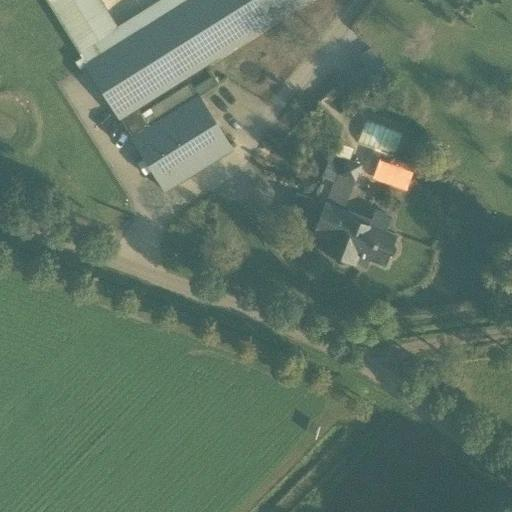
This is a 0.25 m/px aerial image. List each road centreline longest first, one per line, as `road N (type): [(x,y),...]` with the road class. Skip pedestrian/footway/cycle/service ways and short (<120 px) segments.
road 1 (unclassified): [(511,485),(355,356),(0,215)]
road 2 (track): [(355,356),(511,334)]
